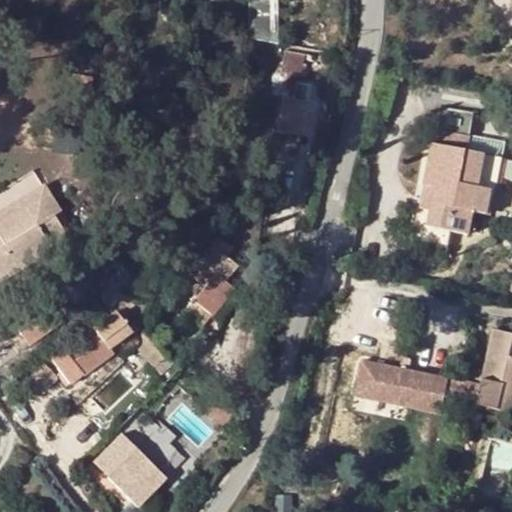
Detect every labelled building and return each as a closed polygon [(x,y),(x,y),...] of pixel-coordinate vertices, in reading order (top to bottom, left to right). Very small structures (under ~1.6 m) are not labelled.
[(149,0),(129,0),(141,10),(149,0)] [(258,0),(258,38),(281,39),(281,0),(258,0)] [(304,54),(288,51),(286,63),(303,66),(304,59),(304,54)] [(306,66),(303,66),(286,63),(284,75),(289,76),(287,84),(295,86),(297,76),(305,77),(306,66)] [(295,86),(287,84),(280,131),(276,130),(275,143),(285,144),(286,133),(301,135),(310,88),(295,86)] [(477,114),(442,107),(436,132),(472,140),(477,114)] [(502,158),(434,144),(425,185),(435,187),(430,209),(427,224),(469,234),(474,211),(486,214),(491,192),(495,193),(502,158)] [(46,191),(40,184),(29,191),(40,194),(46,191)] [(421,207),(430,209),(435,187),(425,185),(421,207)] [(0,246),(51,213),(61,226),(67,222),(46,191),(40,194),(0,221),(0,246)] [(0,214),(8,209),(40,194),(29,191),(0,210),(0,214)] [(77,250),(61,226),(51,213),(0,246),(0,297),(1,300),(35,277),(26,262),(48,246),(59,262),(77,250)] [(205,287),(201,292),(221,307),(235,289),(226,282),(239,267),(229,259),(237,249),(220,237),(201,262),(205,266),(195,279),(205,287)] [(119,270),(102,283),(100,302),(102,300),(109,309),(121,299),(115,292),(128,281),(119,270)] [(221,307),(201,292),(194,301),(214,316),(221,307)] [(53,310),(21,332),(32,348),(64,326),(53,310)] [(77,341),(64,351),(71,360),(84,350),(97,367),(115,354),(111,349),(129,334),(114,315),(90,333),(94,337),(82,347),(77,341)] [(511,412),(511,335),(493,330),(480,384),(452,377),(447,396),(511,412)] [(168,358),(147,335),(135,345),(154,369),(168,358)] [(85,378),(97,367),(84,350),(71,360),(85,378)] [(179,436),(169,426),(163,432),(169,438),(167,440),(172,443),(179,436)] [(166,477),(115,430),(106,439),(112,445),(97,461),(102,466),(113,476),(110,480),(138,507),(166,477)] [(511,461),(511,443),(489,439),(479,490),(505,496),(511,461)] [(385,458),(375,504),(380,504),(409,498),(429,500),(433,483),(399,475),(402,461),(385,458)] [(100,470),(110,480),(113,476),(102,466),(100,470)]
